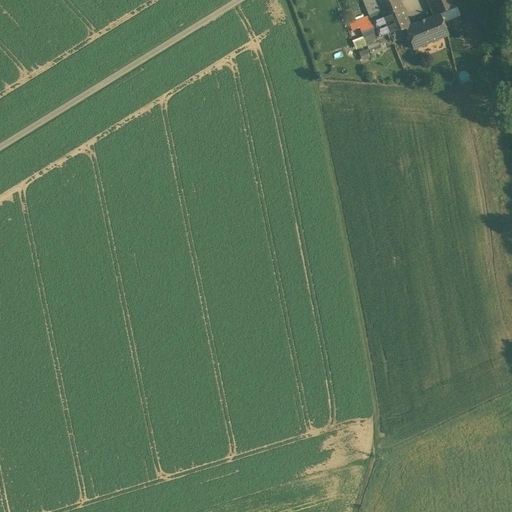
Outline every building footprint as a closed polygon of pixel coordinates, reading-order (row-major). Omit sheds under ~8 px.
[(389,32),(376,0),(362,0),(369,17),(372,22),(378,36),(389,32)] [(400,0),(376,0),(389,32),(391,35),(406,29),(411,27),(400,0)] [(427,0),(434,17),(440,15),(457,8),(456,7),(453,0),(427,0)] [(456,7),(457,8),(472,45),(480,41),(466,4),(456,7)] [(408,35),(414,49),(448,35),(440,15),(434,17),(411,27),(406,29),(408,35)] [(372,22),(369,17),(349,24),(352,31),(360,28),(372,22)] [(372,22),(360,28),(365,42),(379,37),(378,36),(372,22)] [(408,35),(406,29),(391,35),(393,42),(408,35)] [(378,40),(367,44),(371,56),(382,51),(378,40)]
